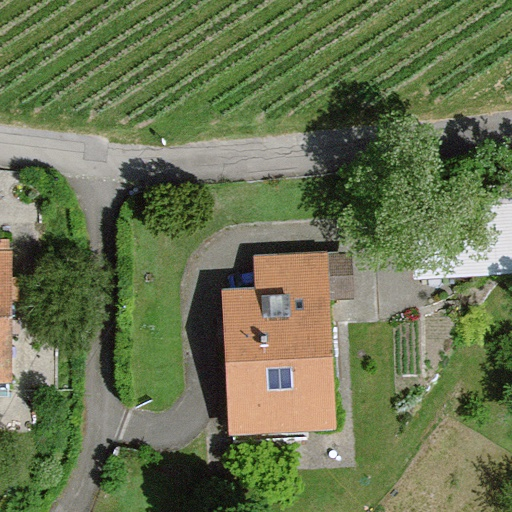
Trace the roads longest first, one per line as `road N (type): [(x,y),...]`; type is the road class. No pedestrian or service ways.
road 1 (unclassified): [(511,131),(252,161),(102,160)]
road 2 (residential): [(102,160),(101,417),(96,462),(73,511)]
